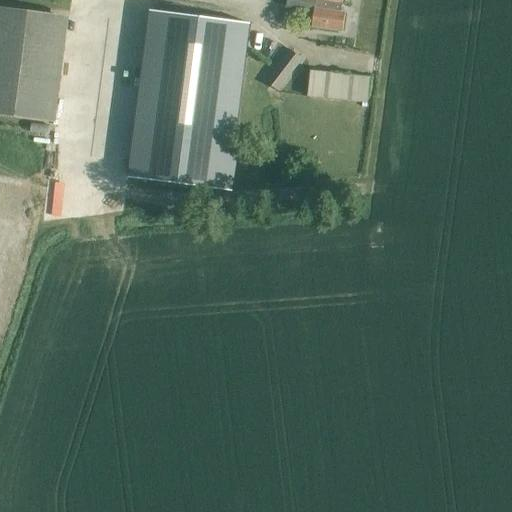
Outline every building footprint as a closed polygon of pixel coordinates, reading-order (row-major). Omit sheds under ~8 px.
[(287,0),(287,6),(316,10),(313,27),(342,32),(345,13),(342,12),(343,0),(287,0)] [(0,112),(56,120),(69,19),(0,10),(0,112)] [(251,23),(189,15),(150,10),(150,11),(147,31),(141,82),(129,173),(128,178),(129,178),(193,187),(228,191),(229,192),(229,191),(236,142),(246,62),(251,23)] [(290,51),(266,82),(278,91),(302,60),(290,51)] [(374,76),(314,70),(312,96),(372,102),(374,76)] [(29,127),(28,139),(44,140),(44,128),(29,127)]
